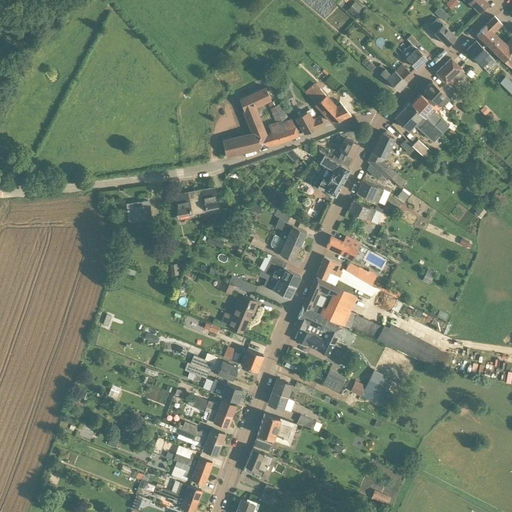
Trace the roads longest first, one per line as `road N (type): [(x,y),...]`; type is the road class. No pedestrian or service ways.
road 1 (tertiary): [(216,511),(272,357),(377,122)]
road 2 (residential): [(377,122),(361,118),(182,173)]
road 3 (tertiary): [(377,122),(499,0)]
road 4 (unclassified): [(182,173),(29,190)]
